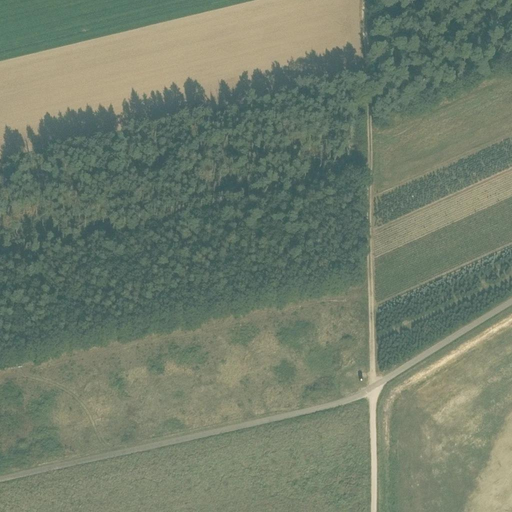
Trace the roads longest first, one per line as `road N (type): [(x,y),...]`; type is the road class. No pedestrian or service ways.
road 1 (unclassified): [(0,480),(334,406),(511,303)]
road 2 (track): [(373,388),(370,0)]
road 3 (track): [(373,388),(374,511)]
